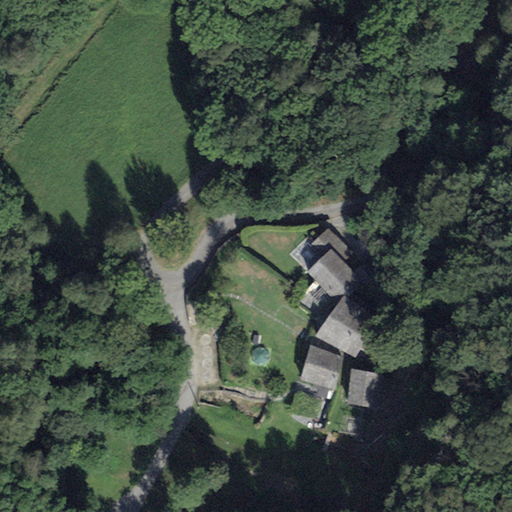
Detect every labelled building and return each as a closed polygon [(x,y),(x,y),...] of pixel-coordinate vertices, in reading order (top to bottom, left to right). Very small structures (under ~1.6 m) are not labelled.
[(310,245),(321,257),(329,250),(342,264),(352,253),(327,230),(310,245)] [(342,264),(329,250),(321,257),(305,273),(336,303),(341,296),(345,299),(361,282),(352,273),(342,264)] [(366,259),(352,273),(361,282),(368,289),(381,273),(366,259)] [(336,303),(316,336),(353,359),(378,319),(345,299),(341,296),(336,303)] [(344,357),(310,347),(300,380),(334,390),(344,357)] [(384,376),(350,371),(345,404),(378,410),(384,376)]
